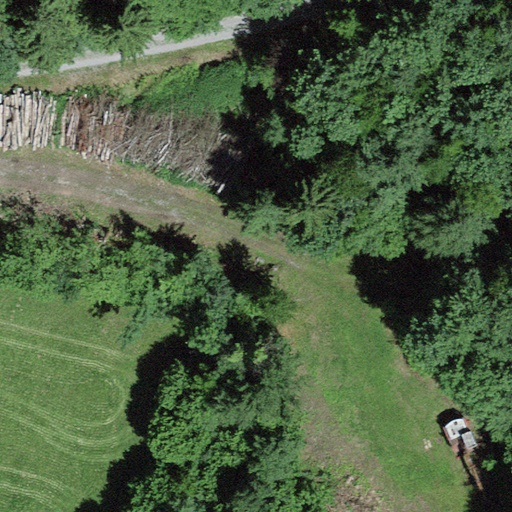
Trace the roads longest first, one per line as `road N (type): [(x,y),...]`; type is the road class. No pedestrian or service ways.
road 1 (track): [(511,336),(503,331),(407,386),(306,288),(241,26)]
road 2 (track): [(0,86),(54,79),(312,0)]
